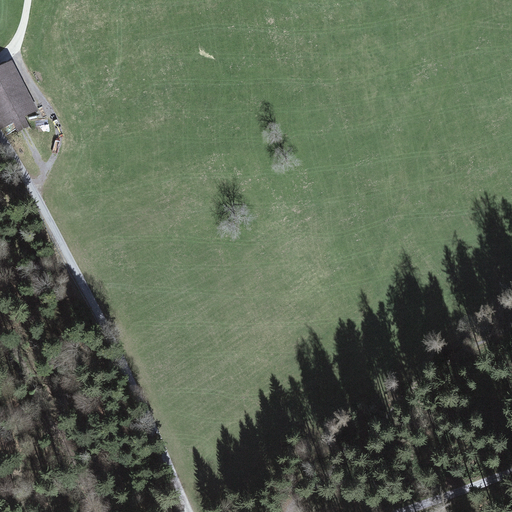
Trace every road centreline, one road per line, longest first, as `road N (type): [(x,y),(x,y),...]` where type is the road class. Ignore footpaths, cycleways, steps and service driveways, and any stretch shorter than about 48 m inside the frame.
road 1 (track): [(0,176),(70,456),(0,326)]
road 2 (unclassified): [(186,511),(111,343),(0,140)]
